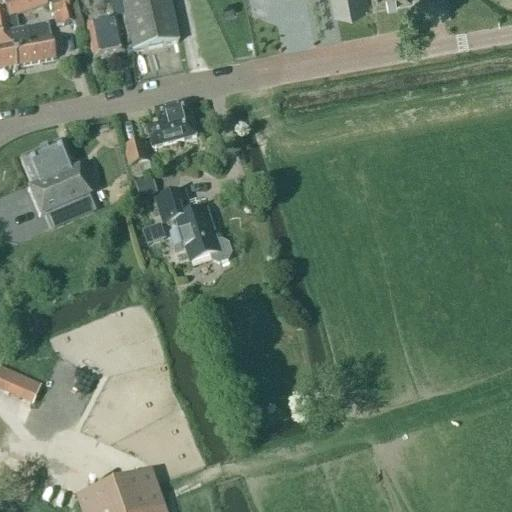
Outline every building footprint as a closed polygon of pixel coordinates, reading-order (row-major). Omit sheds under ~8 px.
[(12,0),(2,4),(4,11),(6,22),(46,8),(43,0),(12,0)] [(119,0),(124,20),(131,54),(131,55),(177,45),(167,0),(119,0)] [(332,0),(335,15),(369,8),(366,0),(332,0)] [(49,5),(55,29),(72,24),(66,1),(49,5)] [(0,49),(11,47),(9,34),(6,23),(6,22),(4,11),(1,12),(0,11),(0,49)] [(103,18),(96,19),(97,25),(86,27),(93,62),(122,56),(131,54),(124,20),(115,21),(104,23),(103,18)] [(16,19),(6,22),(6,23),(9,34),(17,32),(18,32),(16,19)] [(47,26),(35,29),(18,32),(17,32),(9,34),(11,47),(15,70),(54,62),(47,26)] [(0,72),(15,70),(11,47),(0,49),(0,72)] [(147,130),(152,151),(196,139),(186,105),(155,112),(158,127),(147,130)] [(87,209),(84,201),(89,199),(77,171),(73,173),(61,145),(20,162),(32,190),(27,193),(39,220),(45,218),(48,226),(87,209)] [(144,145),(123,151),(131,181),(160,174),(157,163),(149,165),(144,145)] [(131,182),(136,200),(148,196),(144,179),(131,182)] [(169,239),(174,254),(186,250),(191,265),(211,259),(212,262),(219,266),(228,263),(232,256),(229,247),(222,243),(217,245),(206,212),(192,217),(184,194),(156,203),(164,227),(177,223),(181,235),(169,239)] [(40,387),(0,370),(0,396),(31,409),(40,387)] [(114,459),(127,440),(101,423),(88,441),(114,459)] [(80,511),(164,511),(151,473),(76,500),(80,511)]
